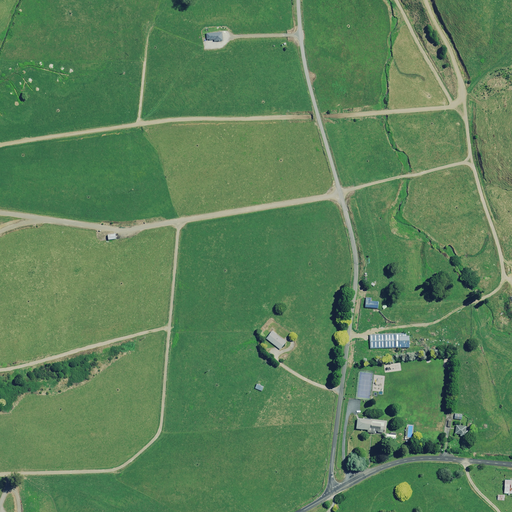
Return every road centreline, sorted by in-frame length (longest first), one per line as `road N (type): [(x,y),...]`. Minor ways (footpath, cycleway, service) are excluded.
road 1 (unclassified): [(334,492),(353,248),(302,60),(298,0)]
road 2 (track): [(425,0),(461,85),(501,280),(429,324),(348,335)]
road 3 (unclassified): [(334,492),(413,459),(511,465)]
